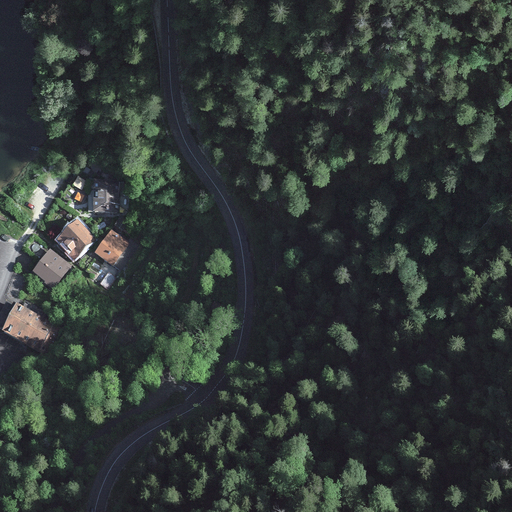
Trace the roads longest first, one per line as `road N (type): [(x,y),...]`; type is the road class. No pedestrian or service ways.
road 1 (secondary): [(164,0),(176,121),(223,199),(243,277),(237,344),(205,397)]
road 2 (unclassified): [(51,511),(101,432),(170,385),(205,397)]
road 3 (secondary): [(205,397),(118,456),(94,511)]
road 4 (unclassified): [(65,171),(20,242),(0,293)]
